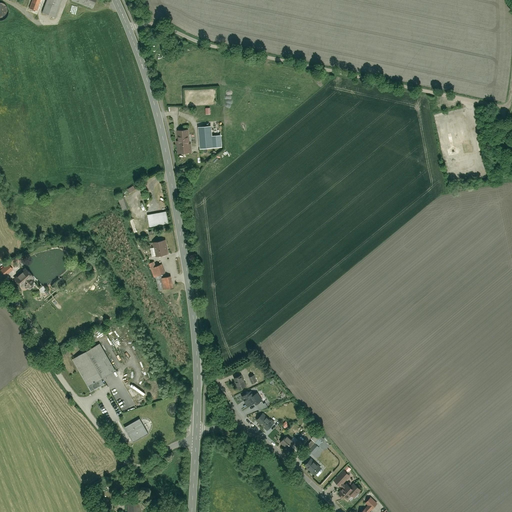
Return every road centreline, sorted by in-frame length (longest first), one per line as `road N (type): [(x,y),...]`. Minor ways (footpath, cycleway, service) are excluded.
road 1 (primary): [(196,435),(195,343),(166,153),(115,0)]
road 2 (residential): [(0,289),(24,312),(54,370),(126,465),(145,465),(196,435)]
road 3 (residential): [(248,424),(340,511)]
